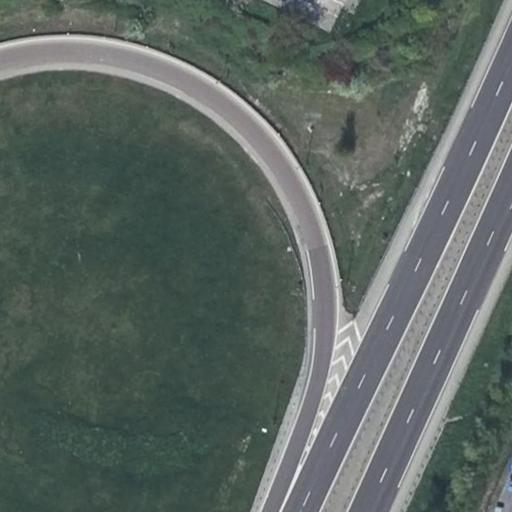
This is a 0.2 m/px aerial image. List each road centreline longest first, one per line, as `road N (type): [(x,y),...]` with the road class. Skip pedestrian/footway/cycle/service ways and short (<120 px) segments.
road 1 (trunk): [(0,58),(58,51),(119,57),(183,81),(238,119),(275,164),(303,216),(320,325),(311,389),(268,511)]
road 2 (motorway): [(511,44),(302,511)]
road 3 (motorway): [(367,511),(511,184)]
